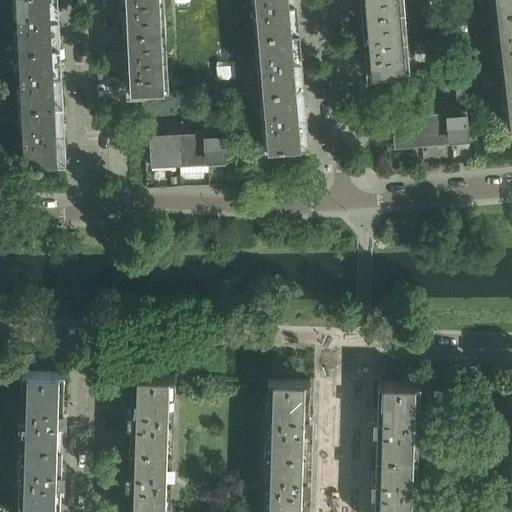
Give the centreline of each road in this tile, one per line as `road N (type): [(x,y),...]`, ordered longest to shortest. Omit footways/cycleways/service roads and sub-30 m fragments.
road 1 (residential): [(342,511),(350,345),(511,348)]
road 2 (residential): [(0,332),(75,334),(96,344),(91,511)]
road 3 (residential): [(346,203),(273,209),(172,201),(93,212)]
road 4 (residential): [(84,0),(93,212)]
road 5 (residential): [(346,203),(325,0)]
road 6 (residential): [(511,190),(346,203)]
